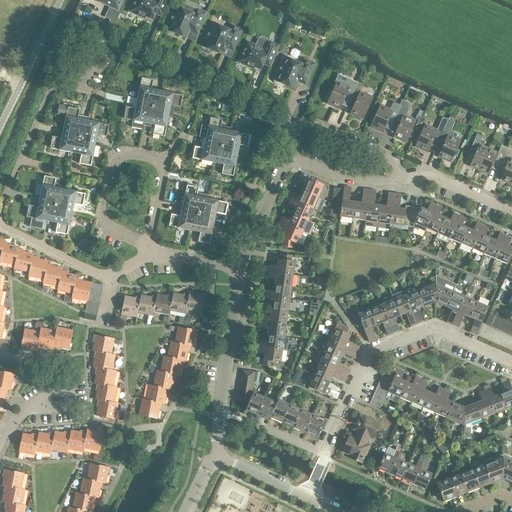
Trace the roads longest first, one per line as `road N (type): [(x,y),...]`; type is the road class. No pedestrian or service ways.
road 1 (residential): [(0,210),(53,88),(79,86),(100,40),(298,125)]
road 2 (residential): [(511,364),(434,329),(368,353),(324,458)]
road 3 (residential): [(146,246),(160,164),(118,155),(103,179),(99,222)]
road 4 (residential): [(237,269),(215,455)]
road 5 (unclassified): [(59,0),(0,124)]
road 6 (residential): [(286,155),(237,269)]
road 7 (residential): [(0,222),(112,275)]
road 8 (residential): [(399,173),(391,182),(342,179),(286,155)]
road 9 (residential): [(511,213),(423,175),(399,173)]
